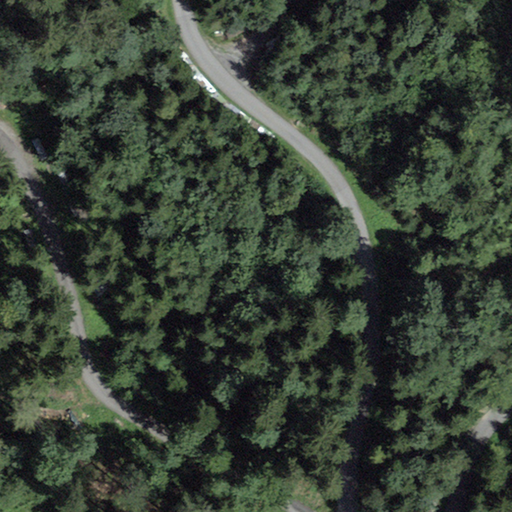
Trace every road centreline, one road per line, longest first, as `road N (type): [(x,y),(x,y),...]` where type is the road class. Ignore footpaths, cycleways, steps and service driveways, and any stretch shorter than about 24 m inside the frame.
road 1 (unclassified): [(345,511),(372,346),(370,278),(355,216),(317,158),(197,51),(179,0)]
road 2 (unclassified): [(299,511),(125,375),(24,172),(0,140)]
road 3 (unclassified): [(511,405),(480,432),(454,511)]
